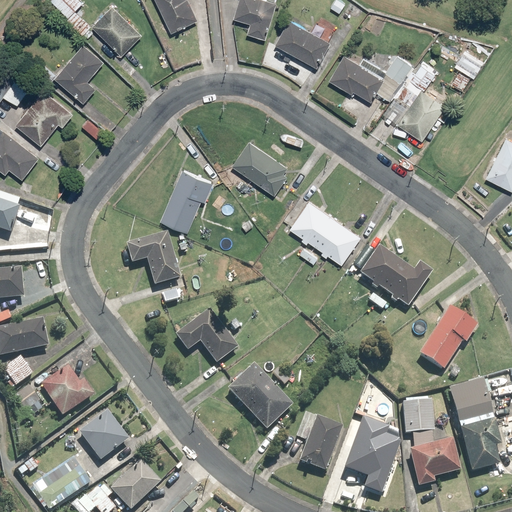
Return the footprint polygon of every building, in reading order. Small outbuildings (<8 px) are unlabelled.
[(83,2),(81,0),(51,0),(69,16),(83,2)] [(189,0),(156,0),(172,31),(198,18),(189,0)] [(277,1),(272,0),(239,0),(235,17),(251,22),(248,32),(266,38),(277,1)] [(340,0),(334,0),(331,7),(340,12),(345,3),(340,0)] [(113,5),(92,25),(122,54),(143,33),(113,5)] [(68,18),(83,33),(91,25),(76,10),(68,18)] [(276,43),(317,66),(331,41),(329,40),(334,30),(333,30),(335,25),(321,17),(318,22),(317,21),(311,30),(289,18),(276,43)] [(84,43),(55,77),(84,101),(96,86),(88,80),(105,60),(84,43)] [(452,82),(463,88),(470,77),(469,76),(480,57),(473,53),(472,54),(469,53),(458,71),(459,71),(452,82)] [(360,63),(344,54),(330,79),(353,92),(354,90),(372,100),(378,91),(388,99),(413,65),(398,54),(386,70),(364,57),(360,63)] [(435,73),(422,64),(411,79),(424,89),(435,73)] [(29,88),(16,79),(5,94),(18,103),(29,88)] [(398,95),(385,113),(422,139),(446,105),(422,88),(411,104),(408,103),(416,91),(407,85),(399,96),(398,95)] [(43,88),(16,123),(42,143),(59,122),(63,125),(74,112),(43,88)] [(88,118),(83,125),(98,137),(103,131),(88,118)] [(40,156),(4,129),(0,133),(0,168),(6,173),(10,167),(23,178),(40,156)] [(511,138),(507,136),(486,177),(511,189),(511,138)] [(250,140),(233,164),(275,193),(288,175),(284,172),(288,166),(250,140)] [(183,168),(161,220),(188,231),(202,199),(206,201),(214,181),(183,168)] [(0,200),(0,230),(10,234),(19,207),(0,200)] [(361,236),(310,200),(291,228),(342,263),(361,236)] [(180,278),(167,233),(126,244),(132,264),(147,260),(154,286),(180,278)] [(413,271),(378,247),(359,274),(408,308),(433,272),(419,263),(413,271)] [(0,270),(0,299),(24,298),(21,268),(0,270)] [(371,294),(367,300),(382,310),(387,304),(371,294)] [(449,308),(419,355),(444,370),(462,341),(466,343),(477,326),(449,308)] [(216,364),(238,348),(209,310),(175,335),(187,352),(200,342),(216,364)] [(0,328),(0,356),(48,347),(42,320),(0,328)] [(20,357),(2,370),(15,387),(33,373),(20,357)] [(254,365),(227,390),(266,430),(293,405),(254,365)] [(68,366),(40,385),(62,416),(93,395),(83,380),(79,383),(68,366)] [(483,380),(449,389),(471,472),(500,464),(495,447),(501,445),(483,380)] [(28,386),(13,398),(25,413),(40,401),(28,386)] [(403,404),(405,433),(434,431),(431,401),(403,404)] [(79,433),(100,461),(128,440),(107,412),(79,433)] [(325,472),(342,428),(316,418),(299,462),(325,472)] [(384,425),(361,418),(343,470),(366,477),(362,488),(382,495),(400,441),(381,435),(384,425)] [(461,471),(452,439),(409,451),(419,487),(435,483),(434,478),(461,471)] [(50,510),(90,483),(73,457),(29,487),(44,508),(46,507),(48,510),(49,509),(50,510)] [(17,470),(21,476),(28,470),(30,474),(40,467),(33,458),(17,470)] [(110,490),(130,511),(160,482),(140,461),(110,490)] [(86,497),(99,511),(111,511),(116,508),(97,487),(86,497)] [(216,498),(209,505),(217,511),(227,511),(229,511),(216,498)]
